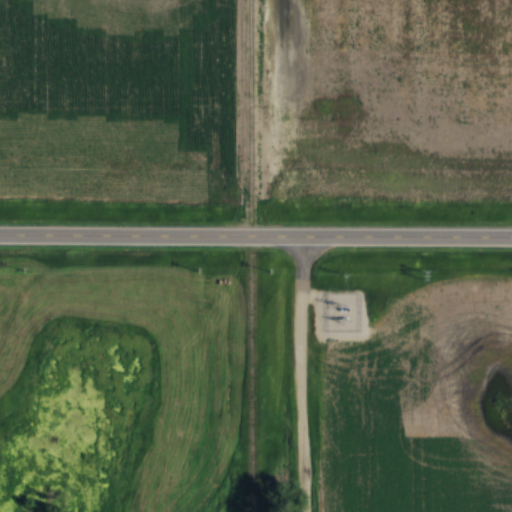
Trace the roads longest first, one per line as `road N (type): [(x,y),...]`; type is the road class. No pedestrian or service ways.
road 1 (secondary): [(511,238),(0,237)]
road 2 (residential): [(302,511),(301,238)]
